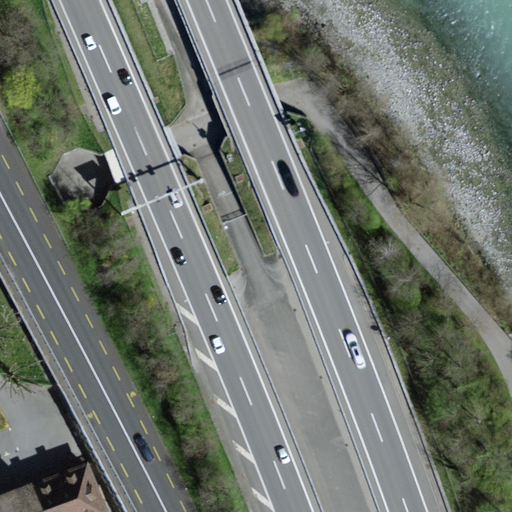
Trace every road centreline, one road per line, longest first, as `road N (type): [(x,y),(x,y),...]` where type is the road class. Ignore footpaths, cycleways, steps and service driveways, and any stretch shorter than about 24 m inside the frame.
road 1 (motorway): [(80,0),(289,511)]
road 2 (motorway): [(401,511),(205,0)]
road 3 (primary): [(0,194),(162,511)]
